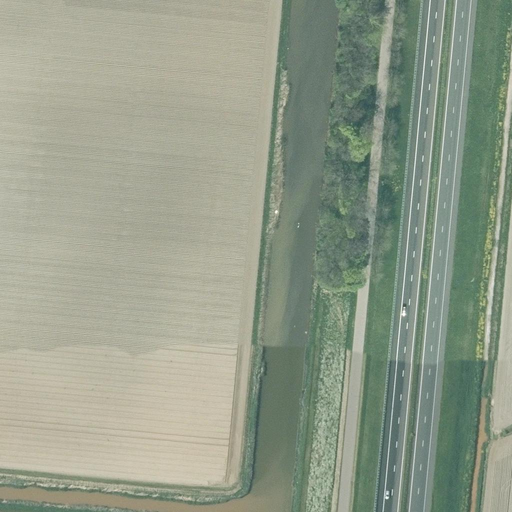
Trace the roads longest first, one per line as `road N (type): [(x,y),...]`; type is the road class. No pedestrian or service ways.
road 1 (motorway): [(438,0),(390,511)]
road 2 (motorway): [(416,511),(463,0)]
road 3 (unclassified): [(342,511),(388,0)]
